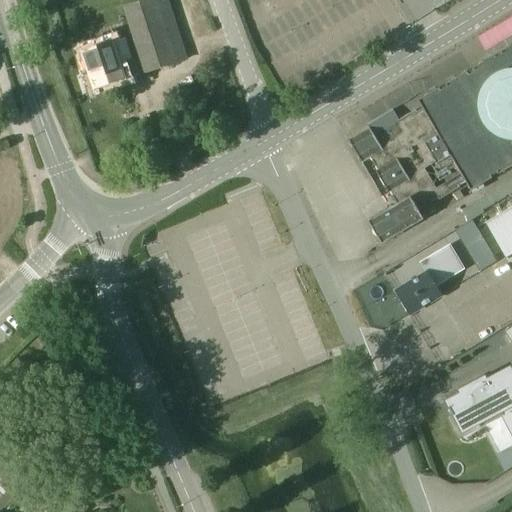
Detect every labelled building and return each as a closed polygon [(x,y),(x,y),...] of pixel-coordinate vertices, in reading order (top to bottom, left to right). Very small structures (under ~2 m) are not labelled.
[(188,61),(168,0),(146,0),(123,7),(144,75),(188,61)] [(511,18),(477,33),(484,50),(511,37),(511,18)] [(125,38),(82,52),(94,90),(98,89),(100,95),(113,90),(111,85),(125,80),(119,64),(132,60),(125,38)] [(372,130),(350,143),(363,164),(368,161),(372,159),(379,172),(377,173),(390,194),(391,193),(398,204),(411,197),(420,211),(467,183),(471,190),(511,166),(511,46),(468,72),(419,102),(423,109),(376,137),(372,130)] [(511,179),(460,211),(466,222),(511,194),(511,179)] [(424,219),(420,211),(411,197),(398,204),(366,222),(380,244),(424,219)] [(511,209),(485,226),(505,260),(511,255),(511,209)] [(472,221),(458,230),(482,272),(497,263),(472,221)] [(425,274),(396,291),(403,302),(400,304),(405,313),(408,311),(410,315),(440,296),(435,288),(445,281),(463,270),(448,246),(419,264),(425,274)] [(511,326),(492,339),(506,370),(510,368),(511,366),(511,326)] [(462,394),(447,402),(450,407),(448,408),(453,416),(454,415),(463,432),(480,423),(492,418),(502,413),(511,432),(511,371),(510,368),(506,370),(486,380),(485,377),(460,391),(462,394)]
